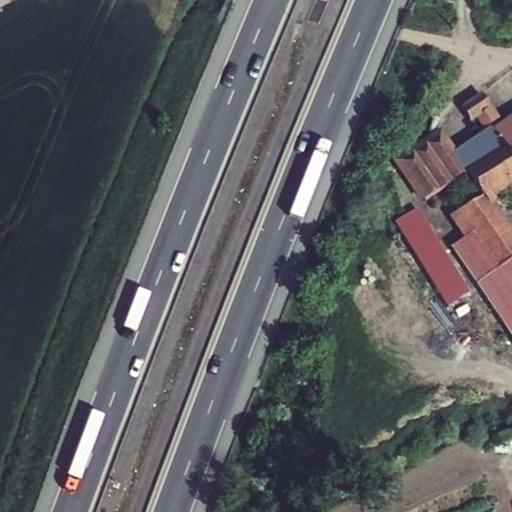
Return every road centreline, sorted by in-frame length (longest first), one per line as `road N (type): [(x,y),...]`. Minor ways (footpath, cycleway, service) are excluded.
road 1 (motorway): [(172,511),(373,0)]
road 2 (motorway): [(270,0),(70,511)]
road 3 (residential): [(268,0),(401,32)]
